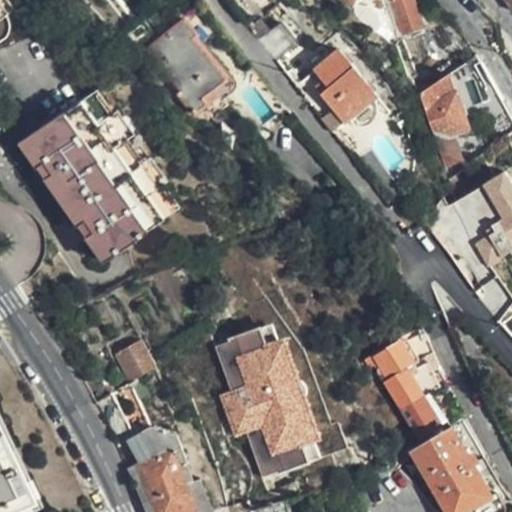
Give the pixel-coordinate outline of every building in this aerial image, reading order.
[(422,25),(413,0),(393,0),(404,31),(422,25)] [(511,0),(503,0),(511,10),(511,9),(511,0)] [(215,89),(231,75),(184,18),(147,49),(181,89),(176,93),(199,119),(203,116),(208,122),(229,105),(224,99),(215,89)] [(283,24),(260,40),(275,60),(296,42),(283,24)] [(459,43),(444,24),(425,39),(439,58),(459,43)] [(297,87),(332,132),(347,120),(376,98),(378,97),(343,52),(297,87)] [(451,71),(421,94),(438,149),(451,167),(466,156),(454,138),(468,127),(451,71)] [(215,89),(224,99),(235,90),(237,86),(237,83),(236,81),(231,75),(215,89)] [(103,116),(106,114),(91,92),(82,97),(98,120),(103,116)] [(152,188),(137,166),(121,142),(103,116),(98,120),(82,97),(11,146),(27,171),(34,166),(41,177),(36,181),(70,230),(75,226),(83,237),(77,241),(93,264),(113,251),(165,215),(148,190),(152,188)] [(376,98),(347,120),(349,122),(355,127),(362,128),(369,126),(373,124),(376,120),(380,114),(380,106),(378,101),(376,98)] [(499,133),(511,124),(511,113),(505,100),(487,112),(499,133)] [(103,116),(121,142),(128,137),(110,113),(106,114),(103,116)] [(145,160),(137,166),(152,188),(155,186),(160,181),(145,160)] [(511,168),(454,199),(488,263),(511,250),(511,168)] [(155,186),(152,188),(148,190),(165,215),(172,210),(155,186)] [(261,330),(267,348),(275,345),(279,344),(273,326),(261,330)] [(278,476),(309,465),(303,447),(310,445),(275,345),(267,348),(261,330),(231,341),(231,343),(216,348),(232,394),(227,396),(241,435),(246,433),(262,479),(277,474),(278,476)] [(129,381),(154,367),(148,353),(142,341),(117,355),(129,381)] [(275,345),(310,445),(315,443),(321,441),(286,341),(279,344),(275,345)] [(375,358),(374,354),(366,359),(373,373),(376,371),(383,382),(386,382),(415,364),(401,342),(375,358)] [(154,367),(155,370),(165,366),(157,349),(148,353),(154,367)] [(439,367),(433,353),(415,364),(386,382),(402,410),(436,390),(443,386),(435,369),(439,367)] [(451,418),(436,390),(402,410),(418,438),(451,418)] [(227,396),(222,398),(236,436),(241,435),(227,396)] [(127,441),(139,464),(157,456),(146,430),(153,427),(147,417),(132,425),(138,434),(127,441)] [(13,511),(36,501),(0,423),(0,511),(13,511)] [(139,464),(159,511),(212,511),(198,480),(191,482),(175,446),(153,427),(146,430),(157,456),(139,464)] [(416,447),(414,450),(449,511),(464,511),(492,495),(453,427),(422,445),(416,447)] [(310,445),(303,447),(309,465),(321,461),(315,443),(310,445)]
